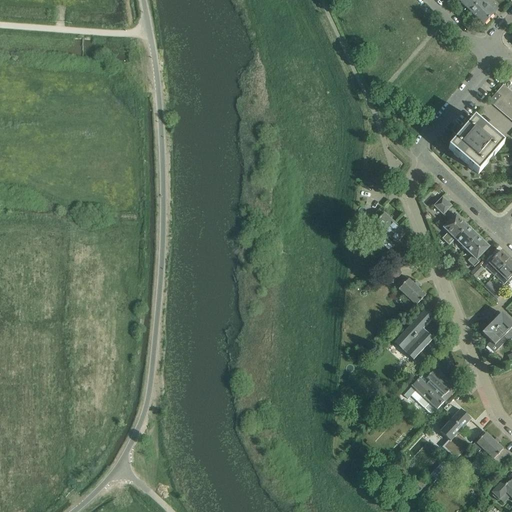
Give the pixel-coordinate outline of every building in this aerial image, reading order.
[(469,12),(481,0),(460,0),(459,2),(469,12)] [(481,0),(469,12),(483,25),(494,14),(493,14),(498,9),(488,0),(481,0)] [(503,85),(495,93),(500,97),(507,89),(503,85)] [(507,89),(500,97),(504,101),(511,92),(507,89)] [(495,93),(488,102),(493,105),(500,97),(495,93)] [(504,101),(500,97),(493,105),(497,109),(504,101)] [(504,101),(497,109),(501,113),(508,104),(504,101)] [(511,108),(511,107),(508,104),(501,113),(506,116),(511,108)] [(461,127),(454,135),(457,138),(448,149),(478,174),(503,144),(474,119),(465,130),(461,127)] [(447,202),(442,197),(434,206),(438,211),(447,202)] [(451,206),(447,202),(438,211),(443,215),(451,206)] [(377,211),(366,223),(376,232),(377,232),(386,240),(388,238),(396,244),(384,256),(391,263),(408,245),(401,239),(405,234),(383,214),(382,216),(377,211)] [(448,219),(441,226),(448,233),(442,239),(449,245),(455,240),(467,227),(456,215),(450,221),(448,219)] [(455,240),(465,249),(477,236),(467,227),(455,240)] [(489,248),(477,236),(465,249),(472,256),(467,261),(474,268),(479,262),(476,260),(489,248)] [(495,276),(510,260),(501,251),(485,266),(495,276)] [(499,280),(503,277),(507,281),(508,281),(509,283),(511,280),(511,262),(510,260),(495,276),(499,280)] [(478,265),(470,274),(475,279),(483,270),(478,265)] [(389,274),(388,271),(381,274),(392,284),(396,280),(389,274)] [(413,285),(403,275),(394,285),(416,306),(418,304),(421,307),(427,300),(424,297),(425,296),(417,289),(420,286),(416,282),(413,285)] [(488,282),(484,287),(488,291),(492,286),(488,282)] [(500,293),(492,286),(488,291),(495,298),(500,293)] [(433,318),(425,310),(394,344),(413,361),(433,339),(426,332),(425,334),(422,331),(433,318)] [(509,341),(511,337),(511,324),(501,314),(491,324),(507,339),(509,341)] [(507,339),(491,324),(481,334),(490,342),(486,346),(494,353),(507,339)] [(407,392),(403,396),(408,400),(411,397),(427,412),(432,416),(436,411),(457,389),(442,375),(444,374),(453,364),(447,359),(437,370),(436,369),(433,372),(432,372),(430,375),(429,374),(428,376),(429,376),(427,377),(426,379),(423,382),(419,379),(407,392)] [(377,400),(368,409),(376,416),(384,407),(377,400)] [(453,418),(440,433),(449,442),(443,448),(455,460),(470,444),(458,433),(470,420),(460,410),(458,413),(448,404),(443,409),(453,418)] [(507,454),(485,434),(481,438),(480,439),(480,440),(477,443),(475,442),(470,448),(476,454),(481,449),(498,464),(507,454)] [(511,479),(511,480),(509,483),(509,482),(506,485),(505,486),(501,483),(492,493),(503,504),(510,497),(511,499),(511,479)]
